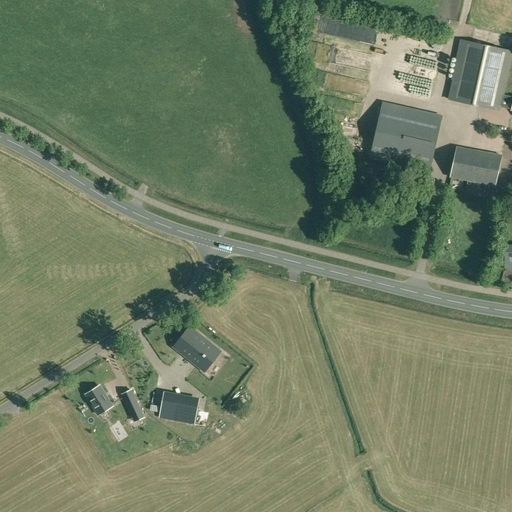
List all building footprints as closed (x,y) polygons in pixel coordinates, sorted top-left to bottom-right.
[(499,111),(511,53),(511,51),(462,40),(448,100),(499,111)] [(433,95),(434,86),(407,83),(407,92),(433,95)] [(441,116),(383,103),(374,139),(371,156),(370,158),(428,172),(429,172),(441,116)] [(495,186),(502,155),(457,147),(450,176),(495,186)] [(189,326),(173,346),(189,359),(205,339),(189,326)] [(205,339),(189,359),(198,366),(205,372),(221,351),(205,339)] [(99,386),(86,394),(98,414),(112,406),(99,386)] [(159,417),(194,424),(198,401),(164,394),(159,417)] [(135,399),(126,403),(131,414),(140,410),(135,399)] [(176,425),(163,441),(191,466),(205,450),(176,425)]
